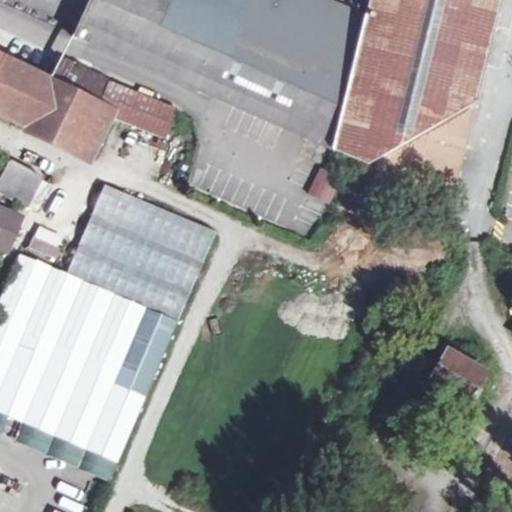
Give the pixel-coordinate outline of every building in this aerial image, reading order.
[(123,57),(139,64),(191,87),(225,13),(196,0),(89,0),(74,38),(77,39),(78,37),(123,57)] [(191,87),(213,97),(233,105),(284,128),(307,138),(332,149),(364,16),(327,0),(196,0),(225,13),(191,87)] [(366,164),(451,202),(454,203),(502,0),(369,0),(366,16),(364,16),(332,149),(366,164)] [(52,78),(6,57),(0,70),(0,114),(80,152),(99,107),(167,138),(176,115),(109,83),(61,59),(52,78)] [(0,193),(32,207),(46,177),(15,163),(0,193)] [(451,202),(366,164),(359,180),(358,181),(445,219),(451,202)] [(319,167),(306,192),(328,204),(342,179),(319,167)] [(70,276),(180,324),(220,233),(108,186),(95,216),(70,276)] [(0,252),(11,258),(28,217),(0,204),(0,252)] [(18,262),(0,303),(0,412),(120,463),(180,324),(70,276),(21,255),(18,262)] [(0,303),(18,262),(7,258),(0,274),(0,303)] [(189,495),(227,511),(230,511),(330,283),(288,264),(189,495)] [(432,380),(473,402),(489,374),(468,362),(469,359),(450,349),(432,380)]
